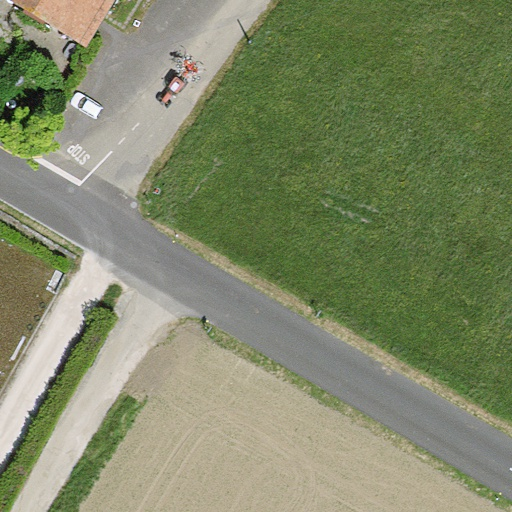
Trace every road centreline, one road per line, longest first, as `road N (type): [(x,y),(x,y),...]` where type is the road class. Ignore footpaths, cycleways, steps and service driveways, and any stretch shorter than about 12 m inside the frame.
road 1 (tertiary): [(511,470),(62,203)]
road 2 (residential): [(62,203),(247,0)]
